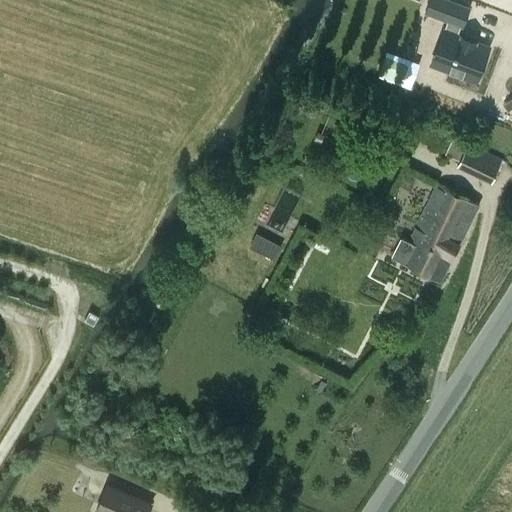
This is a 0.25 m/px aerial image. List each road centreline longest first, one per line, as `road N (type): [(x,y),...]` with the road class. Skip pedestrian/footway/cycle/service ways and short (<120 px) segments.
road 1 (unclassified): [(372,511),(511,297)]
road 2 (track): [(0,453),(51,369),(69,318),(67,296),(54,280),(0,263)]
